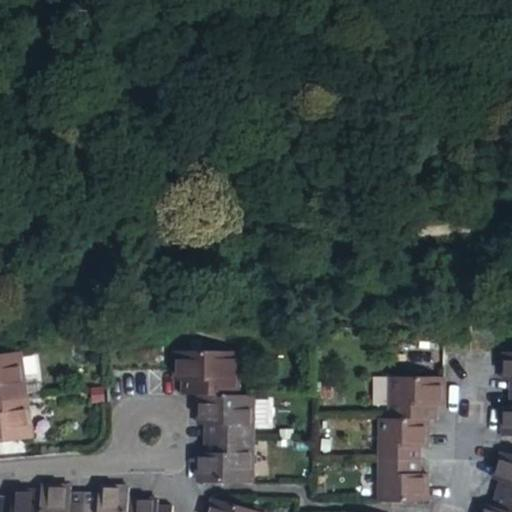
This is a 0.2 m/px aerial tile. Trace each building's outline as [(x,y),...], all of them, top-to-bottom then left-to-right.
[(174,354),(173,384),(178,384),(178,398),(197,399),(234,399),(234,385),(237,385),(237,354),(174,354)] [(511,356),(502,357),(503,385),(509,385),(511,385),(511,356)] [(19,358),(0,360),(0,403),(22,401),(20,387),(23,387),(19,358)] [(441,409),(441,381),(387,381),(388,408),(390,408),(390,424),(426,424),(430,424),(430,409),(435,409),(441,409)] [(234,399),(197,399),(196,428),(202,428),(209,428),(209,443),(250,443),(250,428),(253,428),(253,399),(234,399)] [(24,415),(22,401),(0,403),(0,447),(31,443),(27,414),(24,415)] [(511,411),(509,412),(502,412),(503,438),(511,438),(511,411)] [(382,450),(382,463),(414,463),(414,451),(420,451),(426,451),(426,424),(390,424),(379,424),(379,450),(382,450)] [(196,487),(252,487),(252,458),(250,458),(250,443),(209,443),(209,458),(202,458),(196,458),(196,487)] [(511,458),(502,456),(494,483),(498,484),(503,486),(500,498),(511,501),(511,458)] [(379,476),(379,506),(425,506),(425,478),(420,478),(414,478),(414,463),(382,463),(382,476),(379,476)] [(495,497),(500,498),(503,486),(498,484),(495,497)] [(84,511),(84,501),(69,501),(69,496),(69,491),(40,490),(40,496),(39,511),(84,511)] [(84,501),(84,511),(125,511),(126,504),(126,492),(98,491),(98,497),(98,502),(84,501)] [(39,511),(40,496),(8,495),(8,501),(8,506),(0,506),(0,511),(39,511)] [(490,511),(495,511),(500,498),(495,497),(490,511)] [(511,511),(511,501),(500,498),(495,511),(490,511),(485,510),(484,511),(511,511)] [(244,511),(212,502),(208,511),(244,511)]
